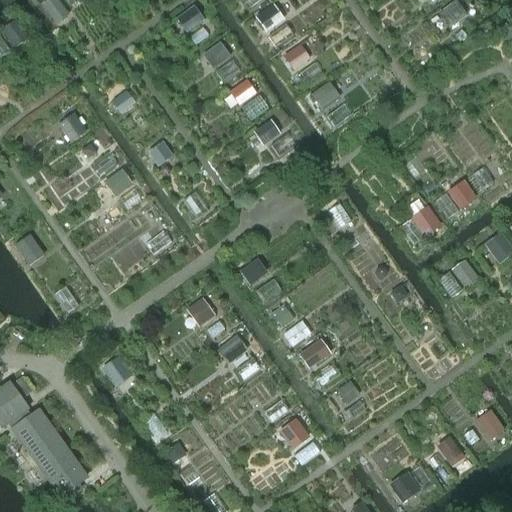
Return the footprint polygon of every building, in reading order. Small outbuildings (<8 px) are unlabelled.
[(467,22),(452,2),(434,16),(448,35),(467,22)] [(270,10),(251,25),(266,43),(284,28),(270,10)] [(191,12),(172,27),(186,45),(205,29),(191,12)] [(11,23),(0,30),(0,45),(4,51),(22,38),(11,23)] [(231,65),(209,84),(222,99),(244,81),(231,65)] [(320,84),(302,98),(318,119),(336,105),(320,84)] [(64,116),(46,131),(59,147),(77,131),(64,116)] [(252,139),(261,154),(285,140),(276,125),(252,139)] [(511,141),(501,152),(511,164),(511,141)] [(160,147),(142,159),(153,175),(171,164),(160,147)] [(456,180),(439,193),(455,213),(472,199),(456,180)] [(350,222),(332,200),(319,211),(338,232),(350,222)] [(409,218),(392,231),(408,251),(425,237),(409,218)] [(73,293),(51,310),(63,325),(85,307),(73,293)] [(428,329),(414,340),(430,361),(444,350),(428,329)] [(223,365),(244,351),(235,338),(214,351),(223,365)] [(109,350),(90,365),(104,383),(123,367),(109,350)] [(8,384),(0,390),(0,428),(1,430),(27,411),(8,384)] [(484,410),(467,422),(480,440),(497,427),(484,410)] [(59,497),(85,479),(38,413),(11,432),(59,497)] [(393,469),(377,485),(400,509),(417,492),(393,469)] [(227,511),(215,494),(195,508),(197,511),(227,511)]
